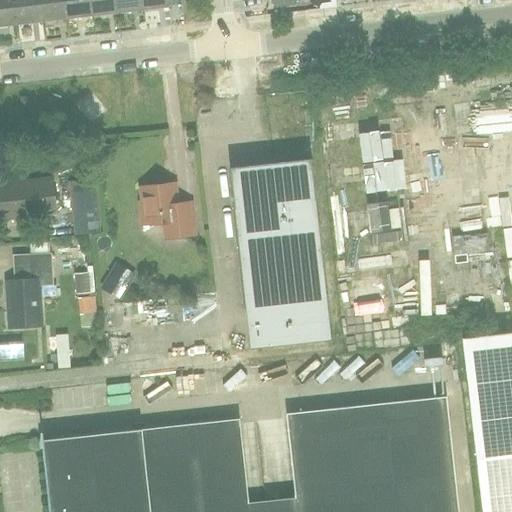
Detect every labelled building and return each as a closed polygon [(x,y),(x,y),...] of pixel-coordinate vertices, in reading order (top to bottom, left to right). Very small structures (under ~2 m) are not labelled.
[(0,0),(0,27),(17,25),(14,0),(0,0)] [(42,22),(39,0),(14,0),(17,25),(42,22)] [(65,0),(39,0),(42,22),(67,19),(65,0)] [(93,16),(90,0),(65,0),(67,19),(93,16)] [(118,13),(116,0),(90,0),(93,16),(118,13)] [(116,0),(118,13),(143,11),(141,0),(116,0)] [(141,0),(143,11),(169,7),(167,0),(141,0)] [(55,167),(85,164),(84,153),(53,156),(55,167)] [(230,168),(249,349),(331,340),(311,159),(230,168)] [(0,213),(1,219),(56,213),(52,179),(0,185),(0,213)] [(74,236),(100,233),(95,179),(69,182),(74,236)] [(143,201),(141,202),(143,225),(161,223),(163,239),(172,238),(195,235),(191,208),(191,201),(177,203),(174,183),(142,187),(143,201)] [(40,285),(53,284),(51,255),(16,258),(17,281),(7,282),(10,329),(43,327),(40,285)] [(90,293),(94,293),(93,273),(89,274),(89,273),(75,274),(76,295),(90,294),(90,293)] [(109,276),(101,289),(119,300),(128,287),(109,276)] [(511,511),(511,335),(463,341),(483,511),(511,511)] [(458,511),(446,397),(286,415),(296,504),(250,509),(240,419),(43,441),(50,511),(458,511)]
